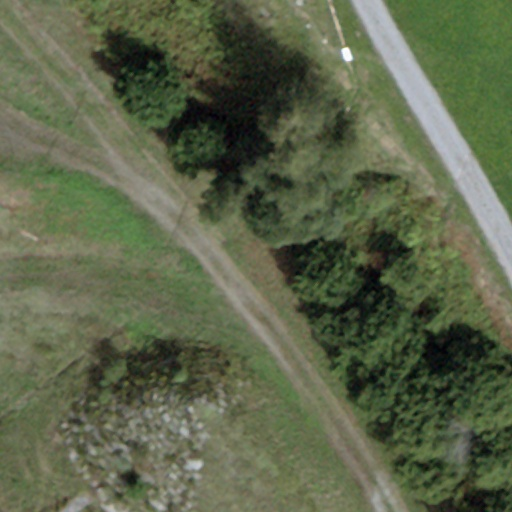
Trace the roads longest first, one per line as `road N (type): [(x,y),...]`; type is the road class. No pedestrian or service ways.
road 1 (track): [(393,511),(135,165),(0,14)]
road 2 (track): [(511,254),(372,0)]
